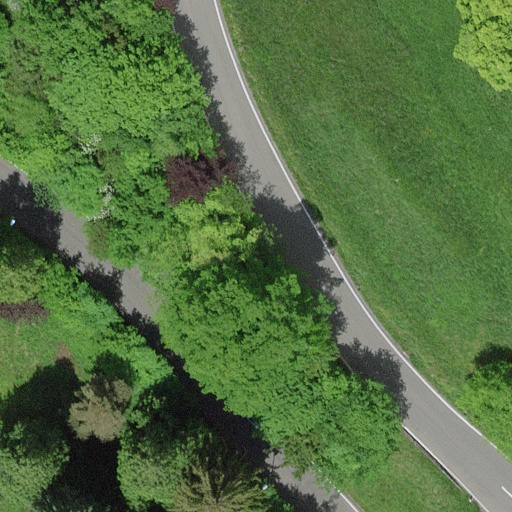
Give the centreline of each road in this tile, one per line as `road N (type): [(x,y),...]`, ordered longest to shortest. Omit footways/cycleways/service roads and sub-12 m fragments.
road 1 (tertiary): [(193,0),(252,166),(337,314),(408,398),(511,495)]
road 2 (tertiary): [(323,511),(182,339),(93,251),(0,184)]
